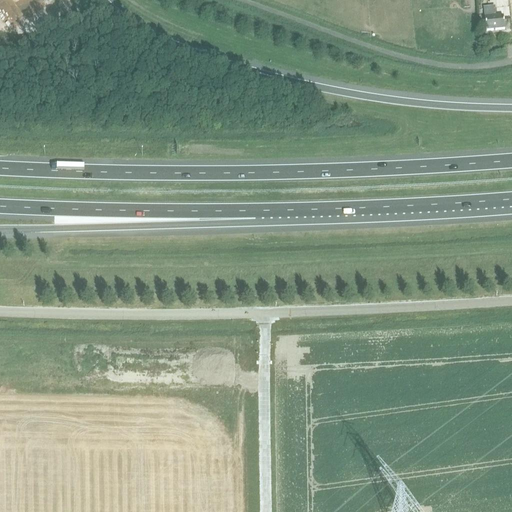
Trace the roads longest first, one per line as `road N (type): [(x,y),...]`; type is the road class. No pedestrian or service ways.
road 1 (motorway): [(511,162),(243,174),(0,169)]
road 2 (unclassified): [(511,303),(267,315),(0,313)]
road 3 (motorway): [(511,107),(323,87),(171,44),(102,0)]
road 4 (unclassified): [(511,62),(427,63),(239,0)]
road 5 (motorway): [(0,230),(259,213)]
road 6 (motorway): [(0,206),(259,213)]
road 7 (motorway): [(259,213),(511,202)]
